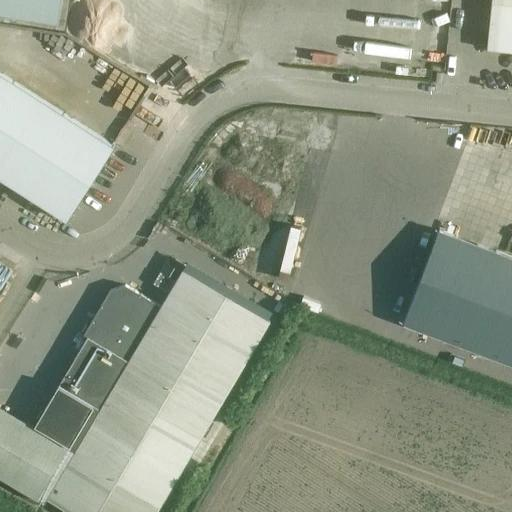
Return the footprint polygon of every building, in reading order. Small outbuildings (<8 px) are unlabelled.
[(0,0),(0,13),(58,23),(61,0),(0,0)] [(511,0),(492,0),(487,49),(511,51),(511,0)] [(0,72),(0,176),(67,219),(114,146),(0,72)] [(511,257),(439,229),(403,323),(511,363),(511,257)] [(383,283),(384,279),(395,283),(401,267),(380,259),(373,279),(383,283)] [(183,269),(161,305),(125,284),(110,289),(83,334),(87,336),(35,425),(76,449),(47,498),(70,511),(156,511),(270,320),(183,269)] [(240,291),(269,303),(277,285),(247,273),(240,291)] [(33,295),(25,311),(33,315),(41,299),(33,295)]
